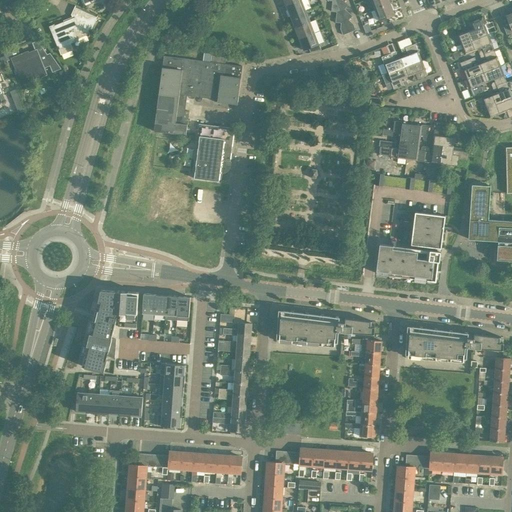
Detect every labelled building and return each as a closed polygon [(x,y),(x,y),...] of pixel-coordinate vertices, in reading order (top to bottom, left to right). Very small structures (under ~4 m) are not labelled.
[(299,0),(287,5),(291,16),(307,10),(302,0),(299,0)] [(332,11),(337,12),(338,10),(341,10),(337,0),(332,0),(333,1),(332,11)] [(348,4),(343,0),(337,0),(341,10),(344,8),(345,9),(348,4)] [(371,0),(375,9),(390,3),(389,0),(371,0)] [(395,14),(390,3),(375,9),(380,20),(395,14)] [(73,49),(70,43),(76,40),(76,39),(89,34),(87,30),(91,29),(97,15),(74,5),(71,15),(72,17),(63,20),(63,21),(53,26),(53,24),(48,26),(60,54),(73,49)] [(353,16),(345,9),(344,8),(341,10),(345,21),(348,19),(349,20),(353,16)] [(291,16),(295,27),(311,21),(307,10),(291,16)] [(338,10),(337,12),(336,22),(341,23),(342,21),(345,21),(341,10),(338,10)] [(474,28),(467,31),(471,40),(488,34),(482,18),(467,23),(468,25),(471,27),(473,26),(474,28)] [(354,24),(349,20),(348,19),(345,21),(350,32),(356,30),(354,24)] [(295,27),(300,38),(315,32),(311,21),(295,27)] [(350,32),(345,21),(342,21),(341,23),(341,29),(343,35),(350,32)] [(461,56),(475,50),(471,40),(467,31),(457,35),(463,50),(461,51),(460,54),(461,56)] [(315,32),(300,38),(304,50),(309,48),(311,51),(322,49),(315,32)] [(479,53),(480,55),(494,49),(488,34),(471,40),(475,50),(481,48),(482,50),(480,51),(479,53)] [(47,54),(37,40),(32,42),(35,50),(29,52),(28,50),(19,54),(17,48),(4,54),(7,61),(11,59),(21,85),(47,75),(45,68),(50,66),(52,72),(61,68),(50,53),(47,54)] [(164,43),(154,115),(183,118),(184,109),(202,111),(205,87),(206,87),(208,72),(207,72),(210,49),(164,43)] [(408,54),(401,57),(404,66),(421,59),(415,44),(401,49),(402,52),(404,53),(407,51),(408,54)] [(487,60),(479,62),(483,72),(500,65),(494,49),(480,55),(481,57),(483,59),(485,57),(487,60)] [(381,75),(382,75),(387,73),(404,66),(401,57),(394,59),(393,57),(395,56),(396,53),(395,51),(381,57),(384,64),(378,66),(381,75)] [(460,63),(466,79),(483,72),(479,62),(473,65),(472,63),(474,62),(475,60),(474,57),(460,63)] [(404,66),(408,76),(415,73),(416,75),(413,77),(413,79),(413,81),(428,76),(421,59),(404,66)] [(507,82),(500,65),(483,72),(487,82),(494,79),(495,81),(492,82),(491,85),(492,87),(507,82)] [(382,75),(385,84),(391,82),(394,89),(408,83),(407,81),(404,80),(402,81),(401,79),(408,76),(404,66),(387,73),(382,75)] [(352,71),(344,74),(349,87),(356,84),(352,71)] [(480,84),(487,82),(483,72),(466,79),(473,95),(487,89),(486,86),(483,86),(481,86),(480,84)] [(499,91),(492,94),(495,104),(511,97),(511,95),(507,82),(492,87),(493,89),(496,90),(498,89),(499,91)] [(499,114),(495,104),(492,94),(478,99),(479,102),(481,103),(484,102),(490,117),(499,114)] [(511,97),(495,104),(499,114),(506,111),(507,113),(505,114),(503,116),(505,119),(511,116),(511,97)] [(400,133),(399,140),(409,141),(411,123),(394,121),(393,130),(383,129),(382,135),(395,136),(397,135),(397,132),(400,133)] [(230,167),(234,128),(235,127),(199,123),(198,135),(200,135),(195,178),(220,181),(221,171),(223,172),(223,169),(227,169),(229,169),(229,167),(230,167)] [(428,125),(411,123),(409,141),(420,142),(421,135),(423,135),(423,138),(424,140),(426,140),(428,125)] [(432,144),(443,145),(453,147),(453,146),(461,147),(462,145),(454,143),(454,136),(438,134),(439,131),(437,129),(434,129),(432,144)] [(390,157),(407,159),(409,141),(399,140),(398,147),(395,147),(396,144),(395,142),(380,140),(379,155),(390,156),(390,157)] [(419,150),(420,142),(409,141),(407,159),(424,161),(426,146),(424,146),(421,148),(421,150),(419,150)] [(159,142),(155,161),(164,162),(168,143),(159,142)] [(428,146),(426,146),(424,161),(440,163),(443,145),(432,144),(431,151),(429,151),(429,148),(428,146)] [(136,145),(124,237),(143,240),(143,236),(152,237),(217,245),(219,225),(155,216),(146,215),(155,148),(136,145)] [(443,145),(440,163),(458,165),(459,158),(468,159),(469,152),(457,151),(455,152),(455,155),(452,155),(452,154),(453,147),(443,145)] [(511,146),(506,147),(507,193),(511,192),(511,220),(489,219),(491,185),(472,184),(469,239),(498,241),(497,259),(511,260),(511,146)] [(375,185),(382,186),(384,174),(377,173),(375,185)] [(407,177),(406,189),(413,190),(414,178),(407,177)] [(426,179),(424,191),(431,192),(433,180),(426,179)] [(444,182),(443,193),(450,194),(451,183),(444,182)] [(380,243),(376,273),(427,280),(427,281),(435,282),(438,261),(439,261),(440,251),(439,251),(440,248),(441,248),(445,216),(415,212),(411,244),(426,246),(426,247),(430,247),(429,259),(417,258),(418,248),(380,243)] [(268,253),(283,258),(285,251),(270,246),(268,253)] [(85,354),(82,366),(104,372),(107,360),(107,359),(108,354),(115,356),(116,339),(111,338),(113,334),(116,321),(116,320),(117,317),(115,316),(116,313),(126,314),(126,313),(137,314),(139,292),(128,292),(128,291),(115,290),(115,291),(101,290),(96,309),(96,308),(95,310),(97,311),(95,320),(93,319),(93,320),(94,321),(90,333),(87,345),(88,345),(85,354)] [(144,293),(142,313),(154,314),(156,295),(156,294),(144,293)] [(156,295),(154,314),(165,315),(166,296),(156,295)] [(165,315),(165,319),(177,320),(179,296),(166,295),(166,296),(165,315)] [(179,296),(177,320),(188,321),(190,297),(179,296)] [(230,307),(229,313),(235,313),(235,321),(247,321),(248,309),(230,307)] [(340,317),(279,309),(277,338),(338,342),(339,331),(345,331),(375,334),(375,326),(371,326),(372,321),(373,321),(345,317),(345,318),(340,318),(340,317)] [(239,322),(238,328),(224,327),(224,333),(238,335),(252,335),(253,323),(239,322)] [(469,332),(408,325),(405,353),(467,358),(468,347),(503,349),(504,342),(500,342),(500,337),(501,337),(501,336),(474,333),(474,334),(469,333),(469,332)] [(251,347),(252,335),(238,335),(237,341),(218,340),(218,345),(251,347)] [(352,338),(352,344),(355,344),(354,351),(362,351),(366,351),(366,352),(380,353),(381,340),(352,338)] [(250,360),(251,347),(218,345),(218,350),(237,352),(236,358),(250,360)] [(351,350),(350,356),(361,357),(361,356),(366,357),(365,363),(365,364),(379,365),(380,353),(366,352),(366,351),(362,351),(354,351),(351,350)] [(495,369),(510,370),(511,357),(496,356),(495,369)] [(236,358),(235,370),(249,371),(250,360),(236,358)] [(161,363),(160,374),(184,375),(185,365),(161,363)] [(365,365),(364,376),(379,377),(379,365),(365,364),(365,365)] [(235,375),(234,382),(248,383),(249,371),(235,370),(235,371),(229,370),(221,369),(221,374),(235,375)] [(495,369),(494,380),(509,381),(510,370),(495,369)] [(160,374),(159,385),(183,386),(184,386),(185,375),(184,375),(160,374)] [(364,376),(363,388),(378,389),(379,377),(364,376)] [(348,378),(348,386),(357,387),(357,381),(353,381),(353,378),(348,378)] [(508,393),(509,381),(494,380),(494,381),(484,380),(484,384),(494,385),(493,392),(508,393)] [(220,388),(219,393),(227,394),(233,395),(233,394),(247,395),(248,383),(234,382),(234,389),(220,388)] [(159,385),(159,395),(163,395),(182,397),(183,397),(183,386),(159,385)] [(359,387),(358,392),(363,392),(362,399),(377,400),(378,389),(363,388),(359,387)] [(109,395),(108,414),(120,415),(121,393),(122,391),(110,390),(109,395)] [(493,392),(493,404),(507,405),(508,393),(493,392)] [(76,406),(75,410),(76,410),(76,411),(87,412),(88,393),(77,393),(76,406)] [(87,412),(97,413),(99,394),(88,393),(87,412)] [(120,415),(131,416),(131,415),(132,396),(132,394),(121,393),(120,415)] [(97,413),(97,414),(108,414),(109,395),(99,394),(97,413)] [(233,395),(232,406),(246,407),(247,395),(233,394),(233,395)] [(163,395),(163,404),(182,406),(182,397),(163,395)] [(132,396),(131,415),(141,416),(143,397),(132,396)] [(362,403),(362,411),(376,412),(377,400),(362,399),(362,403)] [(163,404),(162,415),(181,416),(182,416),(182,406),(163,404)] [(493,404),(492,416),(506,417),(507,405),(493,404)] [(232,413),(217,412),(213,412),(213,417),(245,419),(246,407),(232,406),(232,413)] [(346,410),(346,415),(355,416),(361,416),(361,423),(375,424),(376,412),(362,411),(362,412),(355,411),(346,410)] [(157,414),(156,425),(180,427),(181,416),(162,415),(157,414)] [(492,416),(491,428),(506,429),(506,417),(492,416)] [(213,417),(212,422),(221,423),(231,424),(230,430),(244,431),(245,419),(213,417)] [(345,423),(345,427),(360,428),(360,435),(374,436),(375,424),(361,423),(361,424),(345,423)] [(491,428),(491,429),(490,441),(505,442),(506,429),(491,428)] [(299,464),(312,464),(313,449),(301,448),(301,452),(299,464)] [(325,450),(313,449),(312,464),(324,465),(325,450)] [(337,450),(325,450),(324,465),(336,466),(337,450)] [(336,466),(338,466),(347,467),(349,451),(337,450),(336,466)] [(347,467),(359,468),(360,452),(349,451),(347,467)] [(169,467),(181,468),(182,453),(170,452),(170,455),(169,467)] [(359,468),(360,468),(372,469),(373,453),(360,452),(359,468)] [(432,468),(442,469),(443,452),(431,452),(431,456),(430,468),(429,473),(432,474),(432,468)] [(442,469),(454,470),(455,453),(443,452),(442,469)] [(181,468),(193,469),(194,453),(182,453),(181,468)] [(193,469),(205,470),(206,454),(194,453),(193,469)] [(456,470),(466,471),(467,454),(455,453),(454,470),(456,470)] [(205,470),(217,471),(218,455),(206,454),(205,470)] [(466,471),(478,472),(479,455),(467,454),(466,471)] [(217,471),(229,472),(230,456),(218,455),(217,471)] [(479,455),(478,472),(490,472),(491,456),(479,455)] [(230,456),(229,472),(241,473),(243,457),(230,456)] [(491,456),(490,472),(502,473),(503,457),(491,456)] [(283,474),(284,462),(282,462),(276,461),(268,461),(267,473),(283,474)] [(146,477),(147,466),(147,465),(146,465),(145,465),(139,465),(131,464),(130,476),(146,477)] [(413,479),(414,467),(414,466),(411,466),(405,466),(398,465),(397,477),(413,479)] [(267,473),(266,485),(282,486),(283,474),(267,473)] [(145,487),(146,477),(130,476),(129,488),(145,489),(145,490),(148,490),(149,488),(145,487)] [(412,490),(413,479),(397,477),(396,489),(412,490)] [(162,483),(161,491),(174,492),(175,484),(162,483)] [(429,484),(429,494),(440,494),(440,485),(429,484)] [(266,485),(266,497),(281,498),(282,486),(266,485)] [(129,488),(128,500),(144,501),(145,490),(145,489),(129,488)] [(411,502),(412,491),(412,490),(396,489),(395,501),(411,502)] [(266,497),(265,509),(281,510),(287,510),(287,508),(281,507),(281,498),(266,497)] [(180,511),(181,510),(172,509),(172,499),(160,498),(159,511),(180,511)] [(143,511),(144,501),(128,500),(126,511),(143,511)] [(410,511),(411,503),(411,502),(395,501),(394,511),(410,511)]
